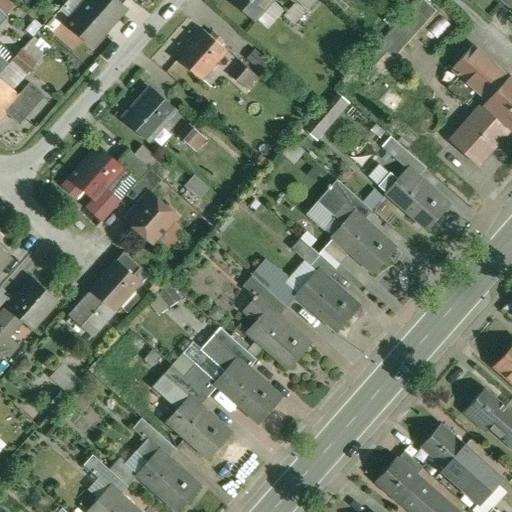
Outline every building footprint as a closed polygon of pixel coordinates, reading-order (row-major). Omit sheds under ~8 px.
[(89,0),(69,23),(94,45),(126,8),(122,4),(117,0),(89,0)] [(234,0),(255,18),(271,0),(234,0)] [(425,0),(418,0),(388,34),(398,43),(432,6),(425,0)] [(304,12),(295,4),(285,15),(294,23),(304,12)] [(397,6),(384,20),(391,26),(404,12),(397,6)] [(204,29),(179,57),(202,78),(228,50),(221,44),(213,37),(204,29)] [(224,41),(216,34),(213,37),(221,44),(224,41)] [(398,43),(388,34),(379,44),(395,59),(404,49),(398,43)] [(35,37),(13,61),(27,74),(45,54),(35,45),(39,42),(35,37)] [(509,75),(474,45),(453,69),(460,75),(478,91),(488,99),(509,75)] [(0,57),(0,75),(9,65),(0,57)] [(260,73),(246,60),(243,63),(257,76),(260,73)] [(257,76),(243,63),(232,75),(249,90),(259,77),(257,76)] [(511,76),(510,74),(509,75),(488,99),(484,104),(511,128),(511,76)] [(478,91),(460,75),(449,87),(467,103),(478,91)] [(0,77),(0,117),(7,110),(20,95),(19,94),(0,77)] [(28,85),(19,94),(20,95),(7,110),(19,121),(42,97),(28,85)] [(151,89),(126,117),(150,138),(175,110),(151,89)] [(313,141),(345,103),(334,95),(302,132),(313,141)] [(511,128),(484,104),(451,140),(479,165),(511,128)] [(210,135),(193,120),(190,124),(207,139),(210,135)] [(207,139),(190,124),(180,136),(196,150),(207,139)] [(428,168),(392,136),(383,146),(408,168),(409,168),(420,177),(428,168)] [(124,169),(99,147),(77,171),(76,171),(74,172),(75,174),(66,184),(79,196),(86,188),(97,198),(98,198),(103,192),(108,187),(124,169)] [(151,168),(130,149),(120,160),(141,179),(151,168)] [(164,179),(151,168),(141,179),(127,195),(137,203),(149,190),(151,193),(164,179)] [(420,177),(409,168),(408,168),(387,192),(428,228),(450,204),(420,177)] [(190,174),(180,185),(195,199),(205,187),(190,174)] [(373,211),(338,180),(329,189),(347,204),(354,211),(355,210),(365,220),(373,211)] [(151,193),(149,190),(137,203),(139,205),(127,218),(155,242),(160,236),(162,238),(172,227),(170,225),(178,216),(151,193)] [(116,204),(103,192),(98,198),(97,198),(91,205),(104,217),(116,204)] [(347,204),(337,215),(336,214),(335,215),(343,223),(354,211),(347,204)] [(365,220),(355,210),(354,211),(343,223),(333,235),(338,239),(350,251),(375,272),(397,248),(365,220)] [(320,254),(302,238),(293,248),(318,270),(319,269),(329,278),(337,269),(336,269),(320,254)] [(350,251),(338,239),(334,243),(332,241),(324,249),(324,250),(320,254),(336,269),(340,264),(341,265),(349,256),(347,254),(350,251)] [(0,268),(11,256),(0,246),(0,268)] [(142,267),(125,252),(117,260),(135,275),(142,267)] [(117,260),(92,288),(94,290),(71,315),(93,335),(116,310),(116,309),(141,281),(135,275),(117,260)] [(276,274),(274,276),(265,268),(259,268),(253,274),(287,305),(297,294),(298,293),(297,293),(276,274)] [(329,278),(319,269),(318,270),(297,293),(298,293),(297,294),(338,331),(360,306),(329,278)] [(287,305),(253,274),(244,284),(269,306),(270,305),(280,315),(288,306),(287,305)] [(34,277),(0,315),(0,356),(5,351),(10,355),(19,345),(9,336),(23,320),(33,329),(59,299),(34,277)] [(280,315),(270,305),(269,306),(244,284),(244,285),(257,296),(245,309),(257,320),(248,330),(290,367),(312,342),(280,315)] [(1,288),(0,289),(0,307),(10,296),(1,288)] [(257,358),(222,328),(214,337),(238,359),(239,358),(249,367),(257,358)] [(238,359),(214,337),(203,349),(227,371),(218,382),(219,383),(219,384),(259,420),(281,395),(249,367),(239,358),(238,359)] [(511,346),(495,365),(511,379),(511,346)] [(187,376),(174,364),(165,374),(189,395),(190,395),(201,404),(209,395),(187,376)] [(218,382),(197,364),(187,376),(209,395),(219,384),(219,383),(218,382)] [(201,404),(190,395),(189,395),(165,374),(155,386),(179,407),(168,419),(210,457),(232,432),(201,404)] [(511,410),(485,386),(463,410),(486,430),(490,426),(511,446),(511,410)] [(178,448),(142,417),(134,427),(148,439),(159,449),(160,448),(170,457),(178,448)] [(464,446),(440,425),(421,446),(445,467),(464,446)] [(148,439),(137,451),(149,461),(159,449),(148,439)] [(500,478),(464,446),(445,467),(443,469),(480,501),(500,478)] [(170,457),(160,448),(159,449),(149,461),(138,473),(139,473),(179,510),(201,486),(170,457)] [(423,465),(405,449),(398,457),(416,473),(423,465)] [(111,470),(94,454),(86,463),(110,486),(111,485),(120,494),(128,485),(111,470)] [(398,457),(397,456),(377,479),(415,511),(460,511),(416,473),(398,457)] [(138,473),(122,458),(111,470),(128,485),(139,473),(138,473)] [(140,511),(120,494),(111,485),(110,486),(89,510),(91,511),(140,511)]
